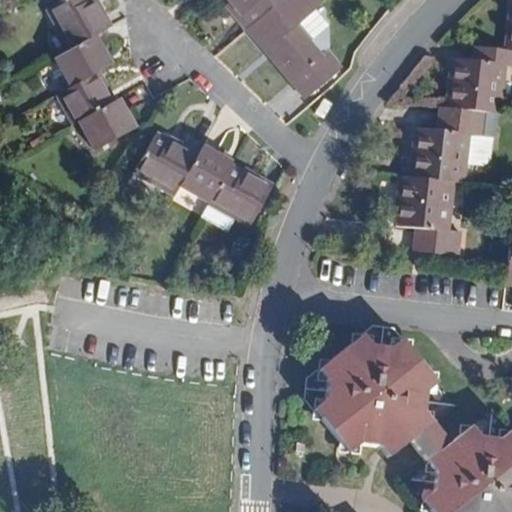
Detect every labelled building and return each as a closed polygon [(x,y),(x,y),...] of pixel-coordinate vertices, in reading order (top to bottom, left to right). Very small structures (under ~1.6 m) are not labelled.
[(55,0),(44,6),(67,48),(94,34),(108,26),(93,0),(55,0)] [(226,0),(237,12),(233,16),(243,28),(275,0),(226,0)] [(275,0),(243,28),(263,52),(261,53),(301,98),(339,67),(323,48),(319,51),(296,23),(322,1),(320,0),(275,0)] [(511,1),(509,1),(502,50),(511,50),(511,1)] [(67,48),(53,57),(68,85),(95,71),(109,63),(94,34),(67,48)] [(451,59),(445,108),(478,112),(494,113),(500,65),(511,66),(511,50),(502,50),(471,46),(470,61),(451,59)] [(55,92),(71,121),(76,119),(111,100),(95,71),(68,85),(55,92)] [(76,119),(92,147),(132,126),(116,97),(111,100),(76,119)] [(414,128),(408,178),(459,184),(465,134),(476,135),(478,112),(445,108),(436,107),(434,130),(414,128)] [(129,172),(170,195),(175,186),(194,154),(165,138),(162,141),(151,135),(129,172)] [(194,154),(175,186),(204,203),(226,165),(228,161),(199,145),(194,154)] [(226,165),(204,203),(243,226),(267,185),(239,169),(236,171),(226,165)] [(408,178),(402,227),(423,229),(420,253),(463,258),(465,234),(454,233),(459,184),(408,178)] [(511,241),(506,241),(503,271),(501,282),(511,283),(511,241)] [(452,278),(451,303),(462,304),(463,279),(452,278)] [(370,388),(393,451),(403,443),(425,472),(511,453),(511,445),(505,436),(493,445),(474,442),(465,429),(442,446),(417,415),(420,395),(431,386),(396,342),(382,352),(362,347),(356,340),(354,342),(370,388)] [(313,373),(322,384),(321,397),(370,388),(354,342),(313,373)] [(309,411),(344,455),(356,445),(372,448),(382,460),(393,451),(370,388),(321,397),(320,402),(309,411)] [(418,504),(424,511),(511,511),(511,453),(425,472),(429,477),(428,497),(418,504)]
